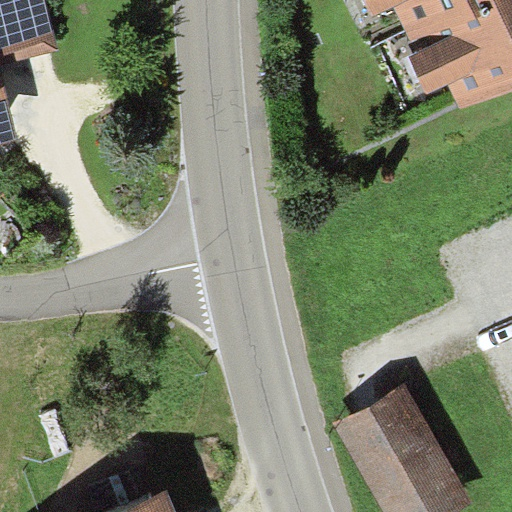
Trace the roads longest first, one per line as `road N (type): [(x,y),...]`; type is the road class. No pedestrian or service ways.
road 1 (tertiary): [(233,258),(252,368),(297,511)]
road 2 (tertiary): [(205,0),(233,258)]
road 3 (unclassified): [(233,258),(92,288),(0,296)]
